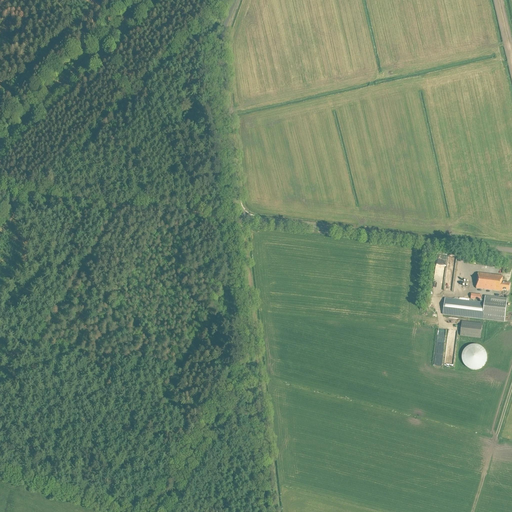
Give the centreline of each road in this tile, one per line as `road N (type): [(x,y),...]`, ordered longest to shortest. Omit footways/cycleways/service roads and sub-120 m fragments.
road 1 (unclassified): [(511,251),(244,215),(221,58),(235,0)]
road 2 (track): [(274,511),(244,215)]
road 3 (track): [(244,215),(0,190)]
road 4 (tertiary): [(0,146),(149,0)]
road 5 (track): [(256,361),(244,367),(152,511)]
road 6 (track): [(0,96),(99,0)]
road 7 (track): [(511,385),(472,511)]
